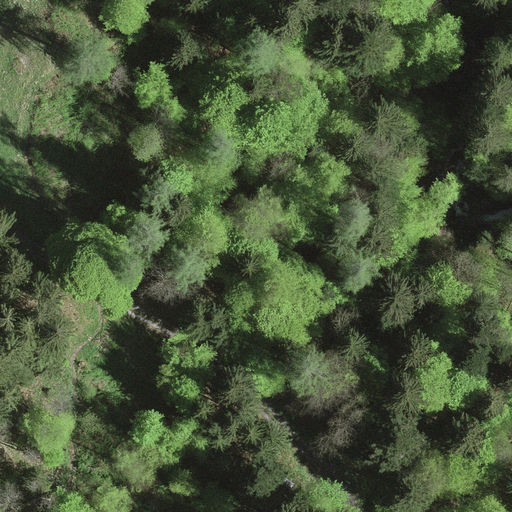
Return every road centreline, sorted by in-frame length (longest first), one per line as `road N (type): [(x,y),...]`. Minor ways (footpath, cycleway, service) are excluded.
road 1 (track): [(356,511),(301,441),(95,304)]
road 2 (track): [(95,304),(0,225)]
